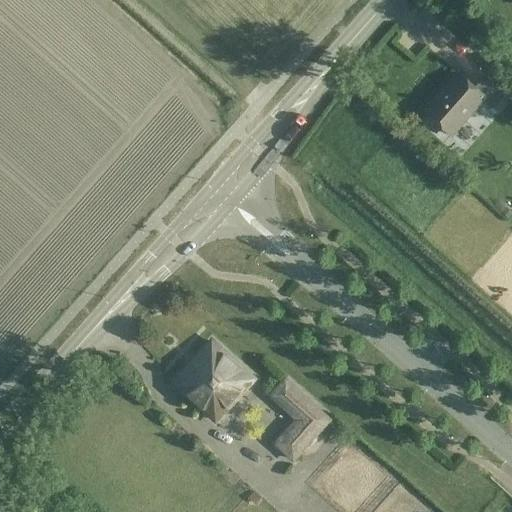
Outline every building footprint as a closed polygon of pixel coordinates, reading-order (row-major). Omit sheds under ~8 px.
[(425,111),(452,134),(485,96),(496,106),(505,95),(484,77),(475,87),(459,73),(425,111)] [(511,214),(511,211),(499,200),(495,205),(509,218),(511,214)] [(212,341),(174,382),(216,420),(254,378),(212,341)] [(329,419),(285,379),(271,395),(298,419),(276,443),(293,459),(329,419)] [(105,488),(104,489),(128,511),(128,510),(127,509),(143,491),(146,493),(145,494),(146,495),(171,467),(170,466),(169,467),(131,433),(131,432),(130,431),(105,459),(106,460),(107,459),(122,472),(106,489),(105,488)] [(261,497),(254,491),(248,498),(255,504),(261,497)]
